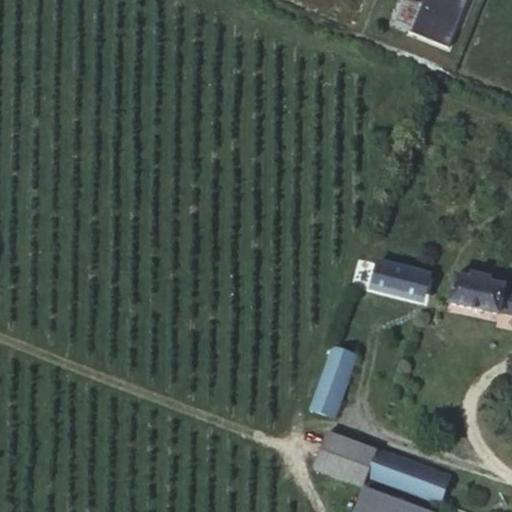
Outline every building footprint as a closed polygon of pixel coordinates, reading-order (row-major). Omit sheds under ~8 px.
[(469,0),(423,0),(411,32),(450,48),(469,0)] [(355,292),(371,296),(373,279),(359,275),(355,292)] [(373,279),(371,296),(370,302),(418,312),(423,290),(373,279)] [(455,287),(448,323),(495,333),(497,326),(511,329),(511,308),(502,306),(503,298),(492,297),(494,287),(472,283),(471,290),(455,287)] [(331,365),(326,381),(346,388),(352,371),(331,365)] [(346,388),(326,381),(310,429),(331,435),(346,388)] [(436,511),(444,490),(336,451),(326,478),(363,492),(355,511),(436,511)]
